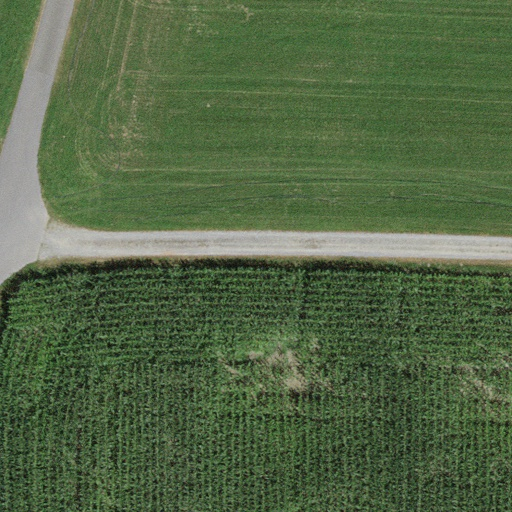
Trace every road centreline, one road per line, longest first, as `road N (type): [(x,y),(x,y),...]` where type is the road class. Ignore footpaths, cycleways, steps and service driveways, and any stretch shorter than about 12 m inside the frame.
road 1 (track): [(0,239),(511,246)]
road 2 (unclassified): [(0,201),(51,0)]
